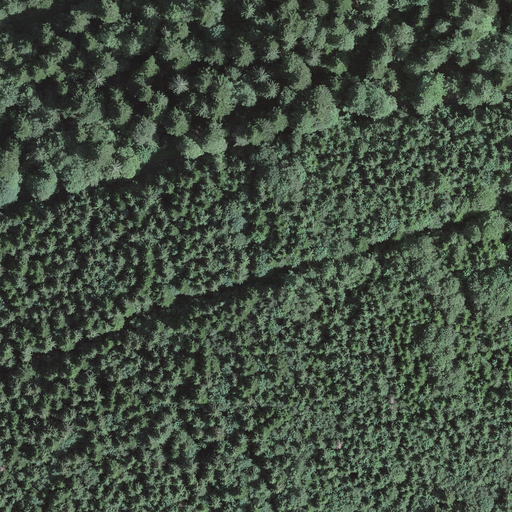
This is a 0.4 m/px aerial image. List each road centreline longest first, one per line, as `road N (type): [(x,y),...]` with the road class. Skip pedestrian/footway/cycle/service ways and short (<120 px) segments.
road 1 (track): [(0,364),(275,271),(410,239),(511,198)]
road 2 (track): [(511,95),(331,115),(0,202)]
